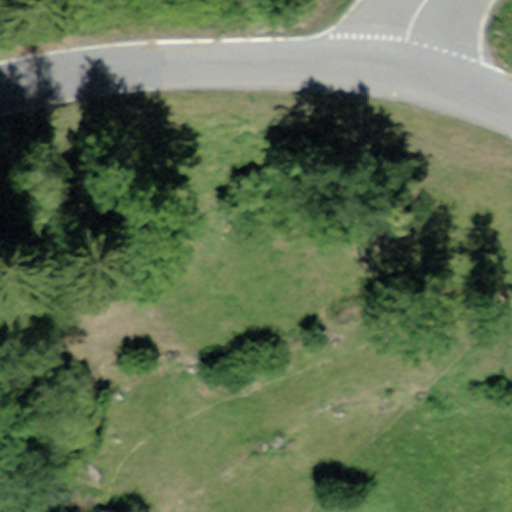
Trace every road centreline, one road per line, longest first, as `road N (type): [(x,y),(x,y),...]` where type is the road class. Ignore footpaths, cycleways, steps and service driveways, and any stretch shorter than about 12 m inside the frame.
road 1 (tertiary): [(395,66),(259,57),(84,67),(0,86)]
road 2 (tertiary): [(511,116),(395,66)]
